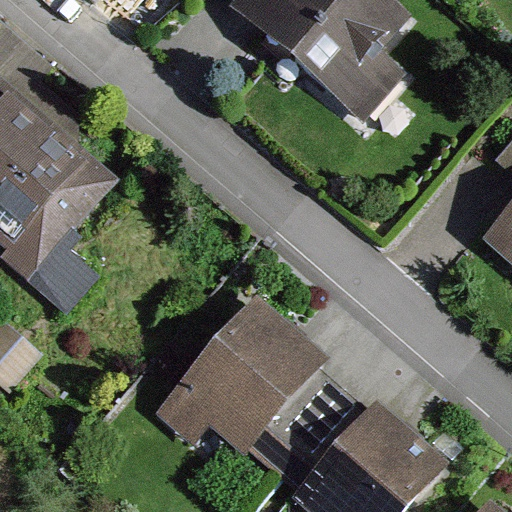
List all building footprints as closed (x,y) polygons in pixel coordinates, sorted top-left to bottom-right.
[(402,25),(370,0),(248,0),(228,26),(355,129),(387,89),(365,71),(402,25)] [(93,203),(0,118),(0,262),(21,282),(93,203)] [(511,147),(490,174),(511,191),(511,201),(467,258),(511,292),(511,147)] [(262,494),(349,394),(258,315),(171,414),(262,494)] [(7,321),(0,327),(0,386),(11,397),(47,356),(7,321)] [(282,511),(407,511),(440,474),(349,394),(262,494),(282,511)]
